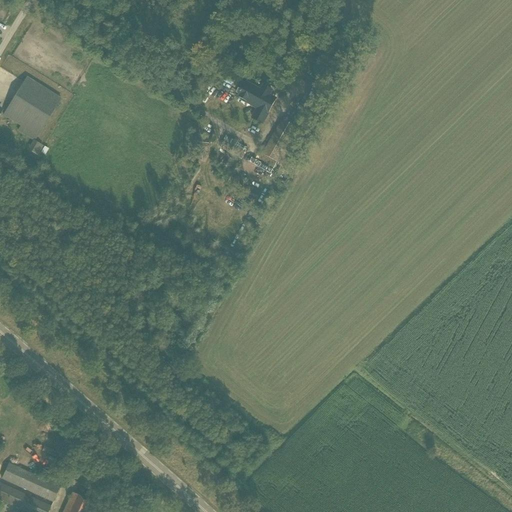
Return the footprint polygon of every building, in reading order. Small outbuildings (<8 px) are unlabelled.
[(27,78),(4,115),(38,136),(61,98),(27,78)] [(242,91),(238,97),(258,109),(253,118),(263,124),(268,115),(275,102),(268,98),(269,96),(272,91),(262,85),(259,90),(256,88),(246,83),(245,85),(244,85),(243,85),(242,85),(241,86),(240,87),(240,88),(240,89),(240,90),(241,91),(242,91)] [(283,120),(263,154),(277,162),(288,169),(298,152),(308,135),(297,128),(283,120)] [(31,152),(37,156),(42,146),(37,143),(31,152)] [(9,464),(2,479),(53,502),(60,487),(9,464)] [(48,511),(51,507),(0,483),(0,500),(25,511),(48,511)] [(86,511),(91,502),(73,493),(63,511),(86,511)]
